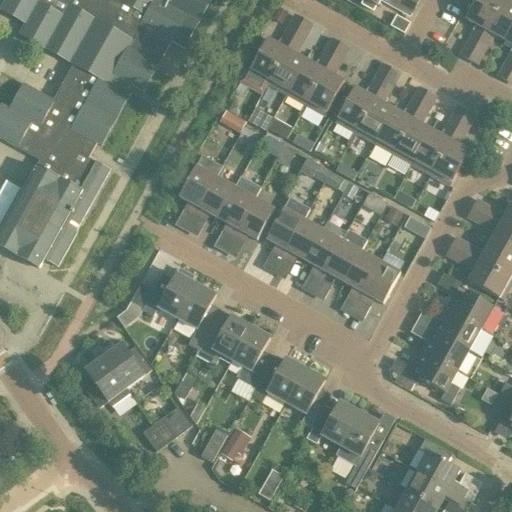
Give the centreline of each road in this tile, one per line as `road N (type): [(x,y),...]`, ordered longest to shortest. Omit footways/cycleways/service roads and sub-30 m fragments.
road 1 (residential): [(372,355),(464,189),(511,173)]
road 2 (residential): [(511,101),(299,0)]
road 3 (residential): [(372,355),(369,385),(511,463)]
road 4 (residential): [(206,265),(372,355)]
road 5 (residential): [(244,511),(198,485),(179,485),(135,511)]
road 6 (residential): [(70,458),(0,360)]
